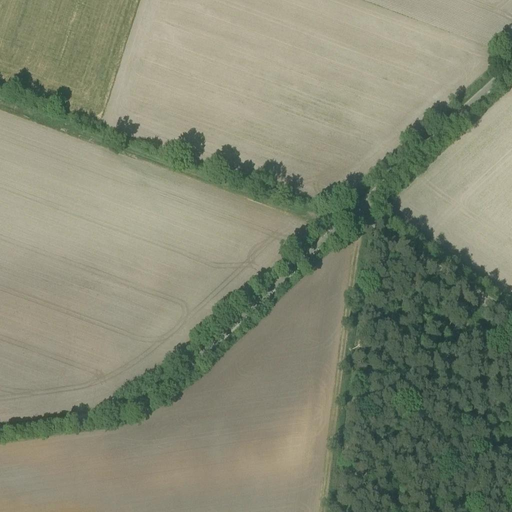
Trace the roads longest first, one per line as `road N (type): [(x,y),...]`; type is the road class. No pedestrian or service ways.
road 1 (unclassified): [(0,430),(140,409),(353,211)]
road 2 (unclassified): [(353,211),(511,65)]
road 3 (unclassified): [(511,312),(353,211)]
